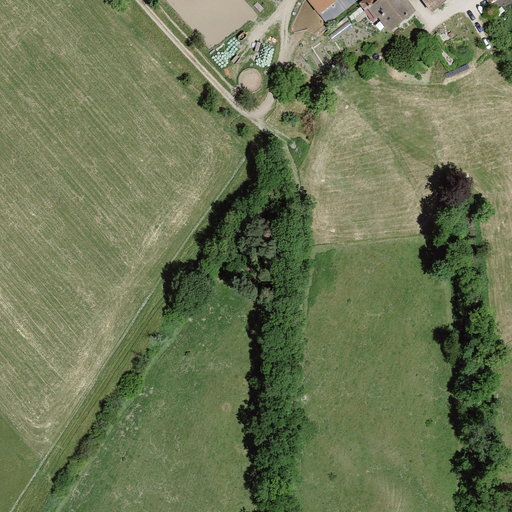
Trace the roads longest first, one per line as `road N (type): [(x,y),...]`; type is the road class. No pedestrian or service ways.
road 1 (track): [(137,0),(294,172),(305,244),(290,511)]
road 2 (track): [(292,0),(269,107),(258,114),(240,109)]
